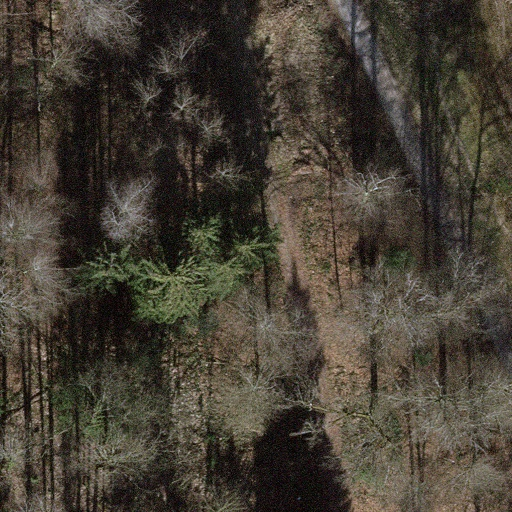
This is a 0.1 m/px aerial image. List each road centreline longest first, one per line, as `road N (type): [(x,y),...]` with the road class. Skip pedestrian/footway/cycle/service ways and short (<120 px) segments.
road 1 (track): [(346,511),(247,102),(233,0)]
road 2 (track): [(347,0),(511,363)]
